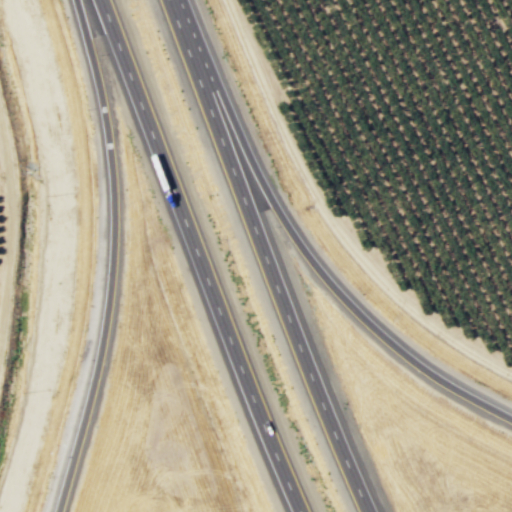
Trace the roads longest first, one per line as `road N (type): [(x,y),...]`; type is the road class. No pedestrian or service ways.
road 1 (motorway): [(103,0),(310,511)]
road 2 (motorway): [(374,511),(175,0)]
road 3 (motorway): [(511,418),(420,366),(339,286),(267,184),(185,0)]
road 4 (motorway): [(73,0),(107,142),(110,269),(99,356),(57,511)]
road 5 (track): [(0,357),(12,221),(0,118)]
